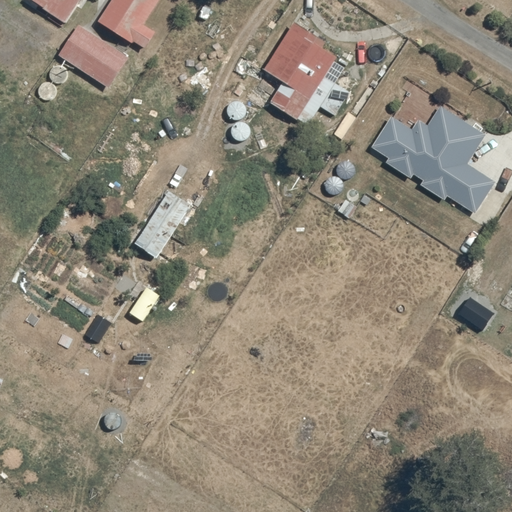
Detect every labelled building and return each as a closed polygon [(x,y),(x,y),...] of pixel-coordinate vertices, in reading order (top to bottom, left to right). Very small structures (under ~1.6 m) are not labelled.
[(0,0),(0,3),(33,25),(50,0),(0,0)] [(138,0),(86,0),(72,22),(108,46),(138,0)] [(100,55),(51,22),(32,52),(80,85),(100,55)] [(346,93),(331,83),(340,69),(327,60),(332,53),(287,23),(257,69),(277,82),(264,101),(303,127),(316,106),(331,116),(344,95),(346,93)] [(434,104),(421,123),(416,120),(409,131),(386,116),(363,151),(439,200),(442,196),(469,214),(490,183),(461,164),(481,134),(434,104)] [(183,204),(161,191),(129,242),(152,256),(183,204)] [(477,227),(463,218),(447,246),(461,254),(477,227)]
